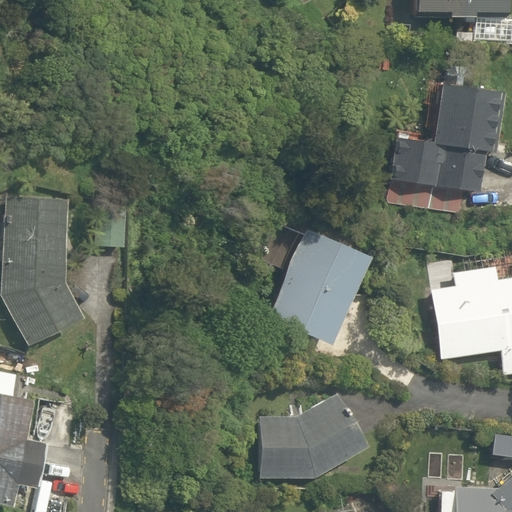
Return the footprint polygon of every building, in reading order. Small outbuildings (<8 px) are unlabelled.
[(511,0),(419,0),(419,17),(511,20),(511,0)] [(508,97),(446,88),(435,147),(397,140),(385,203),(464,217),(474,158),(496,162),(508,97)] [(67,207),(0,202),(0,308),(38,357),(87,328),(62,284),(67,207)] [(380,264),(306,224),(256,317),(330,357),(380,264)] [(511,373),(511,280),(500,282),(499,271),(452,277),(453,290),(431,293),(439,365),(496,359),(498,375),(511,373)] [(23,444),(30,404),(17,401),(21,377),(0,373),(0,508),(18,511),(23,486),(45,490),(52,449),(23,444)] [(304,425),(247,423),(247,480),(321,485),(371,448),(336,400),(304,425)] [(511,511),(511,488),(504,495),(457,490),(455,511),(511,511)]
